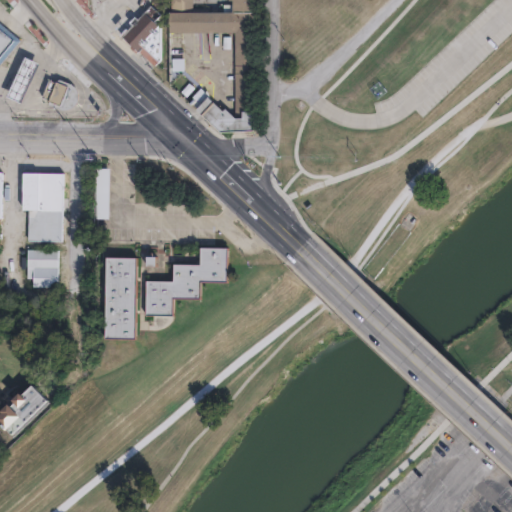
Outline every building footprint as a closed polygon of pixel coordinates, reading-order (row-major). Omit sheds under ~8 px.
[(189,0),(189,19),(229,19),(229,8),(225,8),(225,1),(230,1),(230,0),(251,0),(251,138),(218,138),(194,117),(205,104),(221,118),(223,116),(232,124),(232,40),(167,39),(167,0),(189,0)] [(148,10),(159,20),(161,67),(155,72),(139,56),(135,59),(120,43),(129,32),(124,28),(137,14),(141,18),(148,10)] [(0,27),(19,43),(11,52),(9,51),(0,62),(0,27)] [(40,65),(23,103),(12,98),(28,60),(40,65)] [(51,81),(58,84),(58,83),(70,88),(62,107),(50,102),(51,101),(45,98),(51,81)] [(109,168),(96,168),(96,219),(109,219),(109,168)] [(65,174),(64,240),(31,240),(31,210),(26,210),(26,174),(65,174)] [(230,249),(230,284),(203,283),(203,300),(176,300),(176,316),(149,316),(150,281),(177,282),(177,265),(204,265),(204,249),(230,249)] [(60,250),(60,287),(35,287),(35,278),(30,278),(30,250),(60,250)] [(139,340),(107,339),(108,259),(139,260),(139,340)] [(33,385),(48,401),(13,435),(7,430),(6,431),(0,424),(0,415),(2,413),(1,412),(8,405),(11,408),(15,404),(12,401),(20,394),(22,396),(33,385)]
